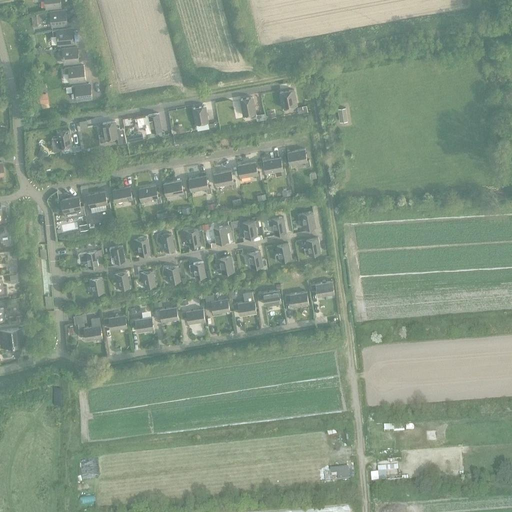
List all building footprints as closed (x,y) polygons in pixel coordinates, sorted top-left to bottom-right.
[(46,11),(47,17),(51,17),(52,26),(66,24),(65,9),(46,11)] [(52,30),(53,36),(57,35),(58,44),(73,43),(71,28),(52,30)] [(37,49),(33,50),(34,55),(38,54),(45,52),(43,46),(37,47),(37,48),(37,49)] [(58,48),(59,54),(63,54),(64,63),(79,61),(77,47),(58,48)] [(64,67),(65,73),(69,73),(70,82),(85,80),(83,65),(64,67)] [(39,85),(38,85),(39,87),(40,92),(47,90),(45,83),(39,85)] [(71,86),(72,91),(76,91),(77,100),(92,98),(90,83),(71,86)] [(279,92),(282,108),(297,105),(294,89),(279,92)] [(39,94),(39,98),(40,103),(48,101),(47,93),(39,94)] [(240,99),(243,115),(255,113),(252,97),(240,99)] [(193,108),(196,123),(208,121),(205,105),(193,108)] [(306,105),(297,107),(298,112),(298,114),(307,112),(306,105)] [(346,107),(339,108),(341,120),(348,119),(346,107)] [(145,115),(137,117),(138,125),(145,124),(147,132),(151,131),(161,130),(158,113),(145,115)] [(104,132),(98,133),(100,141),(105,140),(105,139),(117,137),(118,144),(126,142),(123,128),(119,129),(119,127),(116,127),(114,121),(102,123),(104,132)] [(58,137),(52,138),(54,150),(60,149),(60,147),(72,145),(69,129),(57,131),(58,137)] [(287,151),(290,163),(304,161),(306,166),(310,166),(309,159),(306,160),(304,148),(287,151)] [(40,149),(37,156),(43,159),(46,152),(40,149)] [(263,160),(265,172),(280,169),(281,175),(286,174),(284,168),(282,168),(280,157),(263,160)] [(238,164),(240,176),(255,173),(256,179),(261,179),(259,172),(257,173),(255,161),(238,164)] [(214,173),(216,185),(231,182),(232,188),(236,187),(235,180),(233,181),(231,170),(214,173)] [(189,178),(191,190),(206,187),(207,193),(211,192),(210,185),(208,186),(205,175),(189,178)] [(164,183),(166,195),(181,192),(182,198),(186,197),(185,190),(183,191),(180,180),(164,183)] [(115,201),(130,198),(131,204),(135,203),(134,196),(132,197),(129,185),(113,189),(115,201)] [(141,200),(155,197),(157,203),(161,202),(160,195),(157,196),(155,185),(138,188),(141,200)] [(90,206),(105,203),(106,208),(110,208),(109,201),(107,202),(104,190),(87,194),(90,206)] [(78,196),(61,199),(63,211),(65,217),(79,214),(84,213),(83,206),(80,207),(78,196)] [(301,213),(297,214),(298,220),(302,219),(304,228),(315,226),(312,211),(301,213)] [(269,225),(273,225),(274,233),(286,231),(283,216),(272,219),(268,220),(269,225)] [(255,226),(259,225),(258,219),(254,220),(243,222),(245,237),(257,235),(255,226)] [(214,227),(216,242),(228,240),(226,231),(230,230),(229,225),(225,225),(214,227)] [(184,231),(185,238),(188,238),(190,245),(199,243),(197,229),(184,231)] [(159,236),(160,243),(163,242),(164,250),(174,248),(171,233),(159,236)] [(134,240),(135,247),(138,247),(139,254),(149,252),(146,238),(134,240)] [(304,249),(305,255),(309,254),(320,252),(317,238),(306,240),(308,248),(304,249)] [(274,255),(275,261),(279,260),(291,258),(288,243),(277,245),(278,254),(274,255)] [(122,245),(109,247),(111,255),(112,262),(115,262),(124,260),(122,245)] [(83,252),(79,253),(80,260),(84,259),(87,259),(89,266),(99,265),(103,264),(102,255),(97,256),(96,250),(83,252)] [(248,253),(251,267),(259,266),(262,265),(266,264),(265,258),(261,259),(260,251),(248,253)] [(215,259),(216,265),(220,264),(222,273),(233,271),(231,256),(219,258),(215,259)] [(190,263),(191,271),(194,270),(196,278),(205,276),(202,261),(190,263)] [(15,262),(8,262),(9,272),(17,271),(15,262)] [(165,268),(166,275),(169,275),(170,282),(180,280),(177,266),(165,268)] [(140,272),(141,280),(144,279),(145,287),(155,285),(152,270),(140,272)] [(114,274),(115,282),(118,281),(119,288),(129,286),(126,272),(114,274)] [(88,279),(89,286),(92,285),(94,293),(103,291),(100,276),(88,279)] [(310,284),(311,288),(316,287),(317,295),(334,292),(332,281),(310,284)] [(257,293),(257,297),(263,296),(264,304),(281,301),(279,289),(276,290),(257,293)] [(245,301),(232,303),(233,307),(238,306),(239,314),(256,311),(254,299),(253,291),(243,293),(245,301)] [(284,294),(285,298),(290,298),(291,305),(308,303),(306,291),(284,294)] [(206,301),(206,305),(211,305),(213,312),(229,310),(227,298),(206,301)] [(154,309),(155,314),(160,313),(161,321),(178,318),(176,306),(154,309)] [(181,311),(181,315),(187,314),(188,322),(205,320),(203,308),(181,311)] [(103,318),(104,322),(109,321),(110,329),(127,326),(125,314),(103,318)] [(130,319),(130,324),(135,323),(137,331),(153,328),(151,316),(130,319)] [(78,323),(79,332),(84,331),(85,339),(102,336),(100,324),(99,317),(91,318),(91,326),(84,327),(83,322),(78,323)] [(23,332),(26,331),(25,325),(19,326),(19,328),(0,330),(0,338),(1,345),(4,345),(5,348),(13,347),(13,344),(21,343),(19,332),(23,332)] [(398,466),(378,467),(379,481),(399,479),(398,466)] [(348,467),(330,469),(331,475),(337,474),(338,480),(349,479),(348,467)]
